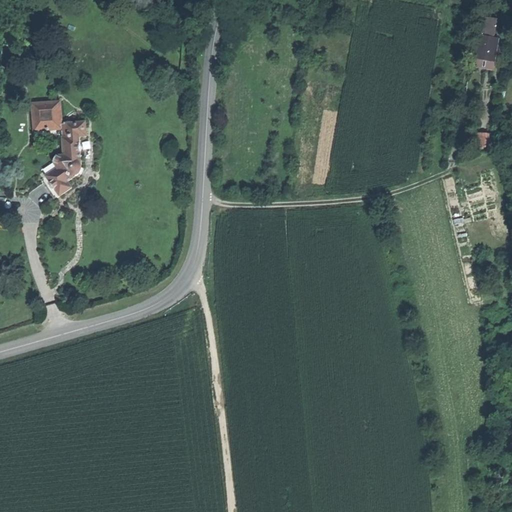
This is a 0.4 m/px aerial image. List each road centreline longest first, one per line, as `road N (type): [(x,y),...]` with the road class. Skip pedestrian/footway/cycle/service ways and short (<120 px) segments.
road 1 (tertiary): [(0,353),(163,301),(192,265),(222,0)]
road 2 (track): [(192,265),(228,511)]
